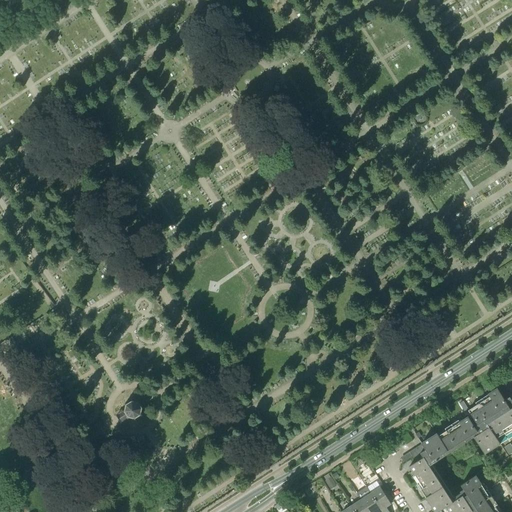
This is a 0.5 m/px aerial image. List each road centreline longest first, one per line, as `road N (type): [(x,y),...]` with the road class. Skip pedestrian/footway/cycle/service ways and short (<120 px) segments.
road 1 (primary): [(283,481),(511,336)]
road 2 (residential): [(475,396),(385,452),(420,511)]
